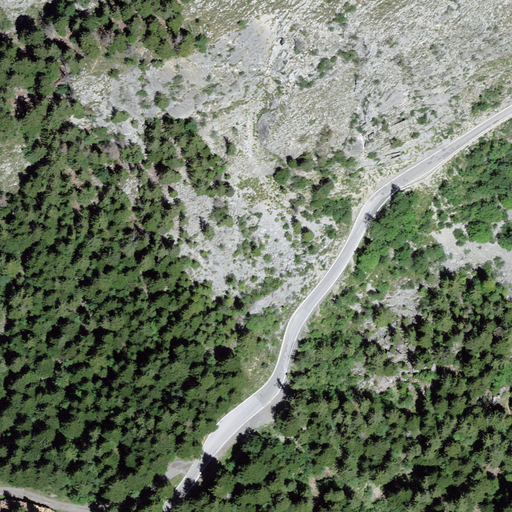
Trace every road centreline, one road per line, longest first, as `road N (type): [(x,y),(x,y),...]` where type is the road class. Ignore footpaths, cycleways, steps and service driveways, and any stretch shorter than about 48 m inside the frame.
road 1 (unclassified): [(161,511),(226,429),(273,385),(302,312),(381,194),(511,108)]
road 2 (track): [(0,493),(105,509),(132,501),(175,470),(196,470)]
